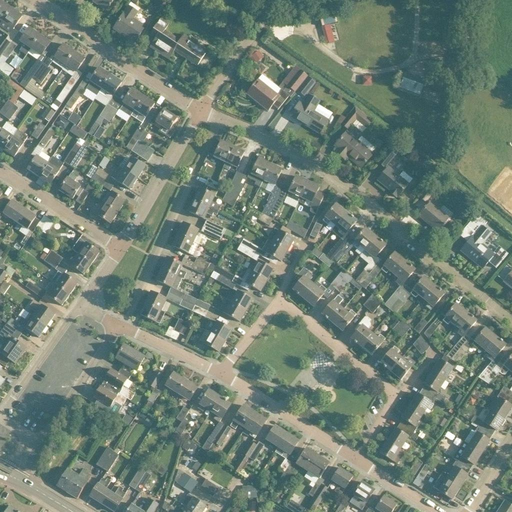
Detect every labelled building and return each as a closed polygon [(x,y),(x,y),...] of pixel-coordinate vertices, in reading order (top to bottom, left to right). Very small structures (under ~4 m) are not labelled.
[(107,11),(111,5),(113,0),(93,0),(98,3),(98,4),(107,11)] [(162,0),(162,1),(154,12),(160,16),(170,0),(162,0)] [(0,25),(12,9),(2,2),(0,3),(0,25)] [(139,38),(139,37),(145,27),(133,20),(138,13),(128,7),(114,29),(135,43),(138,38),(139,38)] [(13,30),(17,25),(22,17),(12,9),(0,25),(0,30),(8,36),(13,30)] [(327,12),(314,16),(321,43),(334,40),(327,12)] [(207,51),(199,45),(197,43),(198,42),(192,38),(190,39),(185,35),(180,42),(165,32),(170,24),(163,19),(152,36),(157,39),(151,48),(175,64),(169,59),(175,51),(197,66),(207,51)] [(215,28),(220,31),(229,37),(235,27),(221,19),(215,28)] [(26,55),(31,48),(40,36),(29,28),(21,41),(24,43),(19,51),(26,55)] [(42,55),(45,51),(50,43),(40,36),(31,48),(42,55)] [(2,55),(11,43),(6,39),(0,47),(0,58),(2,55)] [(16,47),(11,43),(2,55),(7,59),(16,47)] [(64,45),(58,53),(52,62),(62,69),(74,52),(64,45)] [(258,51),(252,56),(255,61),(262,56),(258,51)] [(62,69),(54,81),(57,83),(64,71),(72,77),(73,77),(79,67),(85,59),(74,52),(62,69)] [(32,79),(43,64),(38,61),(21,85),(25,88),(32,79)] [(41,85),(51,70),(43,64),(32,79),(41,85)] [(96,96),(98,93),(99,91),(100,92),(110,76),(99,68),(90,82),(91,82),(86,89),(96,96)] [(262,75),(247,94),(268,111),(273,105),(278,110),(277,111),(277,112),(283,104),(288,97),(289,96),(291,98),(295,92),(295,93),(308,77),(300,71),(283,92),(262,75)] [(425,81),(405,73),(399,88),(420,95),(425,81)] [(110,100),(111,99),(122,83),(110,76),(100,92),(99,91),(98,93),(110,100)] [(51,107),(51,108),(56,111),(78,81),(73,77),(72,77),(64,90),(51,107)] [(314,84),(308,79),(298,92),(304,97),(314,84)] [(14,105),(24,90),(9,80),(5,87),(8,89),(10,86),(17,92),(9,102),(9,101),(0,112),(5,117),(14,105)] [(71,109),(84,90),(79,87),(65,108),(69,110),(70,108),(71,109)] [(34,96),(38,98),(41,100),(46,94),(39,89),(34,96)] [(132,89),(124,102),(119,110),(130,118),(131,116),(134,111),(143,97),(132,89)] [(320,134),(325,126),(328,120),(315,111),(320,102),(309,95),(302,106),(299,104),(291,117),(320,134)] [(143,97),(134,111),(146,118),(155,104),(143,97)] [(103,123),(113,108),(108,104),(100,116),(90,130),(91,130),(88,134),(93,137),(103,123)] [(19,108),(14,105),(5,117),(10,120),(19,108)] [(48,108),(44,112),(52,118),(55,113),(50,109),(48,108)] [(118,111),(113,108),(103,123),(106,126),(109,122),(110,123),(118,111)] [(356,120),(365,128),(371,121),(355,108),(342,124),(348,130),(356,120)] [(156,113),(150,122),(153,125),(155,124),(157,122),(163,126),(159,132),(170,139),(174,133),(170,130),(177,119),(164,110),(160,116),(156,113)] [(60,126),(64,119),(60,116),(55,122),(60,126)] [(13,137),(18,130),(7,123),(0,132),(0,148),(3,150),(13,137)] [(45,127),(40,124),(32,136),(37,140),(45,127)] [(52,125),(38,146),(44,149),(55,133),(55,132),(57,129),(52,125)] [(133,137),(132,138),(138,141),(144,131),(146,129),(140,125),(133,137)] [(14,158),(23,144),(28,137),(18,130),(13,137),(3,150),(14,158)] [(363,166),(369,158),(372,154),(346,133),(335,146),(338,149),(336,152),(345,159),(349,154),(356,159),(354,162),(360,167),(362,165),(363,166)] [(138,141),(135,145),(152,156),(155,152),(149,148),(142,143),(138,141)] [(226,163),(233,147),(221,142),(214,157),(226,163)] [(69,166),(74,169),(75,169),(89,147),(83,144),(80,148),(81,148),(69,166)] [(64,162),(69,166),(81,148),(80,148),(75,145),(72,150),(64,162)] [(152,156),(135,145),(131,151),(148,162),(152,156)] [(229,171),(231,165),(237,168),(244,153),(233,147),(226,163),(223,168),(229,171)] [(384,169),(394,157),(395,155),(389,150),(378,164),(384,169)] [(48,164),(37,157),(37,156),(28,170),(39,177),(48,164)] [(52,157),(48,164),(39,177),(50,185),(59,171),(64,164),(52,157)] [(132,159),(124,170),(137,179),(145,167),(132,159)] [(248,177),(248,178),(256,182),(254,185),(260,188),(271,165),(259,159),(255,168),(252,174),(250,174),(248,177)] [(275,185),(278,179),(282,170),(271,165),(260,188),(265,190),(269,183),(275,185)] [(137,179),(124,170),(120,167),(113,178),(117,181),(116,181),(130,190),(137,179)] [(398,197),(404,190),(409,184),(413,179),(403,172),(400,176),(389,167),(378,181),(391,191),(390,192),(396,198),(397,197),(398,197)] [(95,175),(107,182),(110,177),(98,169),(95,175)] [(71,173),(65,182),(60,191),(73,199),(81,186),(74,182),(77,177),(71,173)] [(107,182),(95,175),(92,180),(110,192),(113,186),(107,182)] [(296,177),(292,186),(287,197),(299,203),(308,182),(296,177)] [(205,185),(214,189),(217,191),(220,185),(208,179),(205,185)] [(226,195),(231,198),(238,185),(233,182),(226,195)] [(319,188),(308,182),(299,203),(310,208),(310,212),(315,215),(324,197),(317,193),(319,188)] [(88,184),(84,189),(91,194),(94,188),(88,184)] [(231,198),(236,201),(243,188),(238,185),(231,198)] [(436,190),(430,185),(419,198),(425,203),(436,190)] [(91,194),(84,189),(76,202),(81,205),(89,193),(90,194),(91,194)] [(199,189),(194,201),(218,212),(221,206),(212,202),(215,196),(199,189)] [(105,203),(118,212),(125,201),(112,193),(105,203)] [(233,206),(236,201),(231,198),(226,195),(223,201),(233,206)] [(275,205),(278,197),(272,195),(269,201),(262,214),(268,217),(275,205)] [(275,205),(268,217),(273,220),(275,216),(280,208),(284,200),(278,197),(275,205)] [(0,209),(0,219),(4,214),(16,222),(24,210),(12,201),(12,202),(7,199),(0,209)] [(218,212),(194,201),(188,212),(204,219),(207,214),(212,216),(213,213),(217,215),(218,212)] [(110,224),(118,212),(105,203),(97,215),(110,224)] [(440,232),(446,224),(449,220),(429,203),(419,216),(427,223),(428,222),(440,232)] [(323,221),(328,225),(330,222),(335,227),(346,213),(336,205),(323,221)] [(23,246),(27,241),(29,237),(36,228),(40,222),(35,218),(36,217),(24,210),(16,222),(22,226),(29,231),(20,244),(23,246)] [(346,213),(335,227),(340,230),(337,234),(343,238),(357,222),(346,213)] [(270,226),(273,220),(268,217),(262,214),(258,220),(270,226)] [(467,243),(461,251),(469,258),(470,257),(484,267),(488,262),(489,261),(497,267),(495,268),(496,269),(508,254),(506,252),(505,253),(499,247),(493,254),(482,245),(491,234),(482,227),(486,222),(477,215),(467,227),(476,235),(473,237),(467,243)] [(46,234),(48,231),(54,223),(44,216),(40,222),(36,228),(46,234)] [(223,235),(223,236),(231,239),(234,233),(206,220),(204,226),(223,235)] [(316,223),(316,224),(310,236),(316,239),(322,226),(316,223)] [(202,239),(196,236),(199,231),(183,224),(178,235),(199,245),(202,239)] [(221,241),(223,236),(223,235),(204,226),(201,232),(221,241)] [(304,238),(308,231),(298,226),(295,233),(304,238)] [(294,240),(285,235),(279,231),(279,232),(274,229),(268,240),(288,251),(294,240)] [(365,251),(376,237),(366,229),(352,245),(357,250),(359,246),(365,251)] [(172,247),(181,251),(193,256),(199,245),(178,235),(172,247)] [(360,257),(370,265),(386,246),(376,237),(365,251),(360,257)] [(76,244),(83,249),(79,255),(91,264),(99,253),(79,239),(76,244)] [(270,256),(272,257),(281,262),(288,251),(268,240),(262,250),(244,239),(241,245),(259,256),(268,260),(270,256)] [(256,261),(259,256),(241,245),(237,251),(256,261)] [(326,257),(331,261),(340,250),(335,246),(326,257)] [(345,254),(340,250),(331,261),(333,263),(336,265),(345,254)] [(48,256),(60,264),(63,260),(51,251),(48,256)] [(360,286),(365,290),(374,279),(381,270),(386,274),(389,271),(394,275),(405,262),(395,253),(384,266),(380,263),(370,275),(360,286)] [(322,254),(319,259),(329,267),(333,263),(331,261),(326,257),(322,254)] [(84,275),(91,264),(79,255),(71,266),(84,275)] [(56,270),(60,264),(48,256),(44,261),(56,270)] [(186,273),(180,270),(182,265),(167,258),(162,270),(183,279),(186,273)] [(207,269),(213,272),(215,267),(197,258),(194,264),(207,269)] [(273,270),(265,265),(258,262),(255,267),(250,264),(247,270),(248,270),(267,281),(273,270)] [(393,294),(394,295),(385,306),(389,310),(406,290),(401,287),(415,270),(405,262),(394,275),(398,279),(396,282),(400,286),(393,294)] [(204,275),(207,269),(194,264),(192,270),(204,275)] [(293,290),(303,298),(314,285),(309,281),(313,276),(304,268),(297,276),(302,280),(293,290)] [(0,273),(0,286),(4,281),(8,284),(12,278),(2,270),(0,273)] [(195,306),(197,300),(176,291),(182,279),(183,280),(183,279),(162,270),(156,281),(171,288),(169,294),(182,300),(195,306)] [(223,270),(220,275),(232,282),(235,277),(223,270)] [(235,277),(232,282),(236,284),(248,291),(251,287),(261,292),(267,281),(248,270),(242,281),(235,277)] [(211,280),(213,273),(207,271),(205,278),(211,280)] [(348,275),(345,273),(342,271),(330,286),(335,290),(348,275)] [(370,275),(365,271),(355,281),(360,286),(370,275)] [(51,282),(69,295),(77,284),(65,275),(64,276),(58,272),(51,282)] [(232,282),(220,275),(217,281),(233,290),(236,284),(232,282)] [(335,290),(340,294),(352,279),(348,275),(335,290)] [(418,295),(423,300),(434,286),(424,278),(410,294),(406,290),(389,310),(394,314),(403,303),(404,303),(411,295),(415,298),(418,295)] [(42,299),(46,294),(30,282),(26,287),(42,299)] [(62,306),(69,295),(51,282),(45,291),(51,295),(49,297),(62,306)] [(314,285),(303,298),(313,307),(327,291),(321,286),(319,290),(314,285)] [(431,311),(438,302),(444,294),(434,286),(423,300),(428,303),(425,306),(431,311)] [(146,304),(161,311),(166,299),(151,292),(146,304)] [(253,300),(244,295),(237,292),(235,297),(230,294),(226,300),(231,303),(246,311),(253,300)] [(363,306),(368,310),(377,299),(372,295),(363,306)] [(332,323),(343,310),(338,306),(343,300),(338,296),(322,315),(332,323)] [(381,303),(377,299),(368,310),(372,314),(381,303)] [(55,315),(47,309),(34,300),(30,306),(38,312),(33,318),(47,327),(55,315)] [(192,312),(195,306),(182,300),(179,306),(192,312)] [(195,306),(207,312),(210,306),(197,300),(195,306)] [(240,322),(246,311),(231,303),(225,314),(240,322)] [(160,325),(165,313),(161,311),(146,304),(140,315),(160,325)] [(450,322),(456,326),(467,313),(456,304),(443,321),(448,325),(450,322)] [(207,312),(195,306),(192,312),(205,317),(207,312)] [(342,331),(349,324),(356,315),(351,311),(348,314),(343,310),(332,323),(342,331)] [(477,321),(467,313),(456,326),(460,330),(458,334),(463,338),(477,321)] [(47,327),(33,318),(29,314),(24,320),(21,318),(17,323),(39,338),(47,327)] [(216,323),(211,333),(225,342),(232,331),(226,327),(228,322),(222,319),(220,317),(217,322),(216,323)] [(370,323),(372,321),(368,317),(365,317),(354,330),(357,333),(351,339),(361,347),(372,334),(367,330),(371,325),(371,323),(370,323)] [(401,319),(392,330),(402,338),(410,327),(401,319)] [(414,330),(419,334),(428,323),(423,319),(414,330)] [(174,331),(180,334),(185,323),(179,320),(174,331)] [(186,337),(190,328),(191,326),(185,323),(180,334),(186,337)] [(424,334),(428,339),(438,328),(433,323),(424,334)] [(0,353),(0,363),(6,367),(10,361),(15,364),(26,349),(15,341),(20,334),(21,335),(22,335),(13,329),(7,324),(0,334),(0,338),(8,345),(8,346),(1,354),(0,353)] [(480,346),(485,351),(496,337),(486,329),(472,345),(477,350),(480,346)] [(219,353),(225,342),(211,333),(204,344),(219,353)] [(372,356),(378,348),(385,340),(380,335),(377,339),(372,334),(361,347),(372,356)] [(425,352),(430,347),(421,336),(416,342),(425,352)] [(506,346),(496,337),(485,351),(490,355),(487,358),(492,362),(506,346)] [(456,345),(446,357),(456,364),(465,353),(456,345)] [(116,359),(125,364),(131,368),(134,363),(140,366),(145,358),(124,346),(116,359)] [(391,372),(402,359),(397,355),(399,351),(394,347),(381,363),(391,372)] [(440,360),(432,372),(445,380),(453,369),(454,370),(457,364),(456,364),(446,357),(444,356),(441,361),(440,360)] [(493,370),(484,381),(489,385),(500,373),(501,374),(502,375),(503,375),(505,375),(507,374),(509,371),(511,372),(511,356),(504,366),(502,369),(499,366),(494,372),(493,370)] [(414,364),(409,359),(406,362),(402,359),(391,372),(401,380),(414,364)] [(478,378),(484,381),(493,370),(488,366),(478,378)] [(105,380),(103,384),(127,399),(131,401),(135,394),(123,387),(127,380),(128,380),(131,375),(129,374),(121,369),(118,374),(111,370),(105,380)] [(162,376),(156,372),(148,385),(154,389),(162,376)] [(422,390),(443,404),(446,398),(441,395),(440,389),(439,389),(445,380),(432,372),(424,384),(425,385),(422,390)] [(178,394),(186,381),(174,374),(166,387),(178,394)] [(189,402),(192,397),(197,389),(186,381),(178,394),(189,402)] [(115,417),(127,399),(103,384),(101,387),(100,387),(94,398),(100,401),(97,406),(105,411),(115,417)] [(511,392),(504,387),(500,392),(511,399),(511,392)] [(147,401),(148,401),(143,410),(148,413),(153,404),(160,392),(155,389),(147,401)] [(205,409),(211,413),(221,398),(209,390),(197,409),(202,413),(205,409)] [(410,406),(423,415),(430,403),(432,404),(435,399),(443,404),(422,390),(419,395),(417,394),(410,406)] [(511,407),(511,406),(511,405),(511,399),(500,392),(497,397),(498,398),(491,410),(505,418),(511,407)] [(459,396),(455,402),(459,405),(463,399),(459,396)] [(467,403),(473,406),(476,401),(471,397),(467,403)] [(231,405),(221,398),(211,413),(215,416),(213,419),(219,423),(231,405)] [(235,430),(237,427),(238,425),(245,429),(255,414),(244,406),(230,427),(235,430)] [(400,424),(413,433),(417,428),(415,427),(423,415),(410,406),(402,419),(403,419),(400,424)] [(184,408),(176,420),(182,423),(183,420),(189,412),(184,408)] [(482,421),(478,426),(492,435),(495,431),(497,431),(501,425),(502,426),(505,421),(504,420),(505,418),(491,410),(483,422),(482,421)] [(255,439),(261,429),(266,421),(255,414),(245,429),(251,433),(250,436),(255,439)] [(448,421),(441,417),(437,424),(443,428),(448,421)] [(143,429),(146,422),(140,419),(136,425),(143,429)] [(182,423),(177,431),(175,434),(180,437),(189,423),(183,420),(182,423)] [(208,452),(215,442),(225,426),(220,422),(203,449),(208,452)] [(388,441),(401,449),(408,437),(410,439),(411,437),(416,440),(418,437),(413,433),(400,424),(396,429),(395,429),(388,441)] [(220,446),(231,430),(225,426),(215,442),(220,446)] [(468,444),(482,453),(490,441),(489,441),(492,435),(478,426),(475,431),(476,432),(468,444)] [(279,448),(287,434),(275,427),(266,440),(279,448)] [(448,432),(445,437),(452,441),(455,437),(448,432)] [(290,455),(293,450),(299,442),(287,434),(279,448),(290,455)] [(188,452),(190,449),(190,448),(193,444),(193,443),(187,439),(184,444),(182,448),(188,452)] [(393,461),(397,464),(399,462),(405,452),(401,449),(388,441),(380,453),(393,461)] [(463,441),(453,458),(456,460),(470,469),(473,465),(474,466),(482,453),(468,444),(463,441)] [(250,458),(257,446),(251,443),(243,455),(234,469),(240,473),(245,464),(249,457),(250,458)] [(257,446),(250,458),(254,461),(264,446),(259,443),(257,446)] [(113,452),(107,449),(96,466),(102,470),(113,452)] [(118,455),(120,451),(116,449),(113,453),(113,452),(102,470),(107,473),(118,456),(118,455)] [(306,449),(301,457),(296,464),(309,472),(318,457),(306,449)] [(377,452),(372,449),(369,454),(374,457),(377,452)] [(318,457),(309,472),(320,479),(329,464),(318,457)] [(279,470),(284,474),(285,474),(290,467),(292,463),(286,460),(279,470)] [(409,472),(415,476),(423,463),(417,460),(409,472)] [(441,475),(460,488),(468,476),(467,475),(470,469),(456,460),(452,466),(454,468),(447,479),(441,475)] [(425,465),(417,477),(422,481),(430,469),(425,465)] [(341,496),(347,485),(353,477),(340,468),(332,481),(338,485),(334,492),(341,496)] [(83,470),(79,476),(68,469),(57,487),(77,500),(82,491),(91,475),(83,470)] [(135,490),(146,473),(140,470),(129,487),(135,490)] [(198,483),(185,474),(179,470),(175,481),(178,484),(191,493),(198,483)] [(140,494),(151,477),(146,473),(135,490),(140,494)] [(434,487),(439,491),(452,500),(460,488),(441,475),(434,487)] [(105,490),(110,482),(111,481),(107,479),(105,483),(101,480),(91,497),(102,505),(110,493),(105,490)] [(202,486),(216,494),(220,488),(206,480),(202,486)] [(352,501),(350,503),(356,507),(362,510),(369,499),(374,491),(362,483),(355,493),(354,495),(355,495),(351,500),(352,501)] [(313,497),(306,508),(312,511),(314,511),(321,502),(329,489),(322,485),(321,488),(314,498),(313,497)] [(309,495),(313,497),(314,498),(321,488),(316,485),(309,495)] [(119,487),(119,488),(114,496),(110,493),(102,505),(114,511),(125,495),(121,493),(123,489),(119,487)] [(242,498),(255,498),(255,487),(242,487),(242,498)] [(189,495),(182,505),(191,511),(203,511),(207,507),(189,495)] [(346,497),(335,511),(344,511),(352,501),(351,500),(346,497)] [(384,497),(378,505),(376,509),(380,511),(392,511),(397,505),(384,497)] [(153,511),(158,505),(149,499),(144,507),(143,506),(140,506),(139,509),(132,504),(126,511),(153,511)] [(511,511),(511,506),(504,501),(497,511),(511,511)] [(191,511),(182,505),(179,509),(176,506),(174,508),(165,502),(162,509),(164,510),(166,511),(191,511)]
